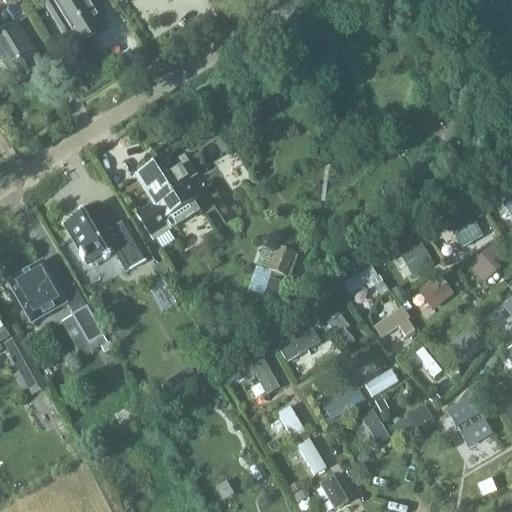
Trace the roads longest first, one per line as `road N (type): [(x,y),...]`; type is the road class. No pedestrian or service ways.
road 1 (residential): [(0,191),(303,0)]
road 2 (track): [(38,393),(83,479),(84,511)]
